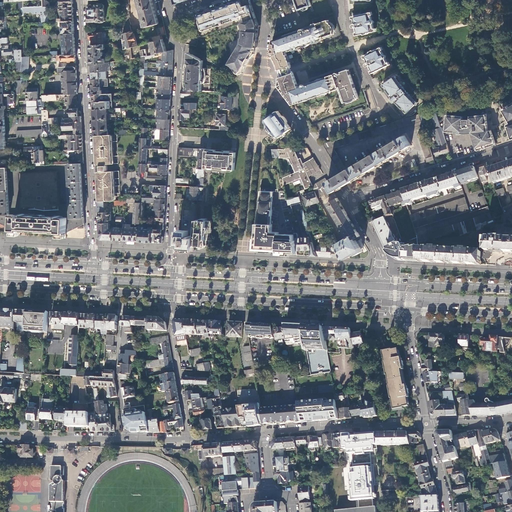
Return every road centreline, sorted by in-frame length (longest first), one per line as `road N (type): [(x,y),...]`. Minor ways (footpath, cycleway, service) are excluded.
road 1 (residential): [(79,0),(93,264)]
road 2 (residential): [(170,15),(179,50),(168,268)]
road 3 (primary): [(166,297),(410,310)]
road 4 (residential): [(255,0),(264,28),(262,79),(350,201)]
road 5 (primary): [(380,279),(168,268)]
road 6 (residential): [(511,147),(350,201)]
road 7 (residential): [(426,424),(265,432)]
road 8 (residential): [(120,294),(116,374),(124,439)]
road 9 (residential): [(124,439),(0,437)]
road 10 (primary): [(0,289),(120,294)]
